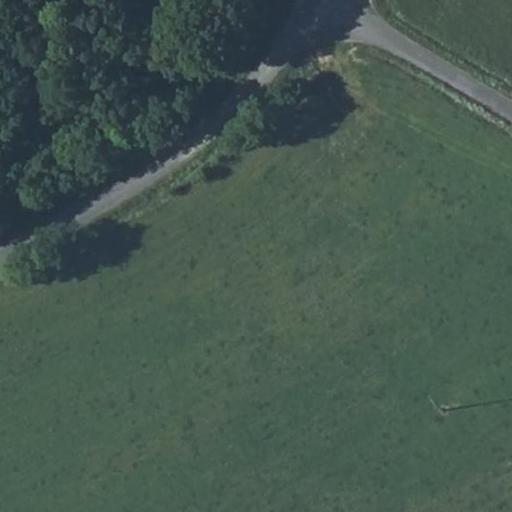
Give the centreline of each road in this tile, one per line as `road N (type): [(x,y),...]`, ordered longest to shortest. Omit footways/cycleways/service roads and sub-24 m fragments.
road 1 (unclassified): [(316,0),(270,63),(158,173),(0,257)]
road 2 (unclassified): [(511,112),(370,28),(340,0)]
